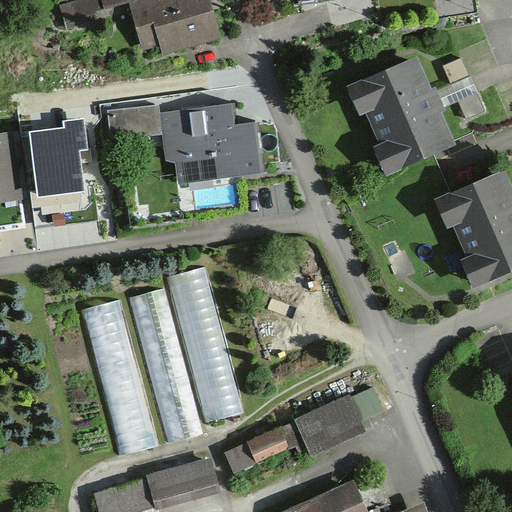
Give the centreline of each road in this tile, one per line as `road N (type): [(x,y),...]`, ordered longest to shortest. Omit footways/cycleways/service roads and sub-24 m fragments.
road 1 (residential): [(245,41),(391,361)]
road 2 (residential): [(241,511),(428,439)]
road 3 (residential): [(391,361),(511,310)]
